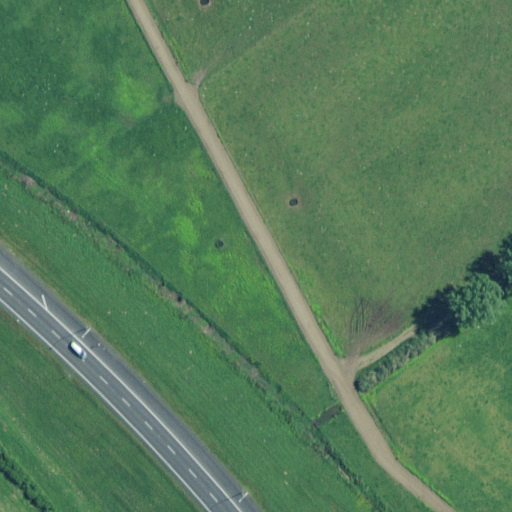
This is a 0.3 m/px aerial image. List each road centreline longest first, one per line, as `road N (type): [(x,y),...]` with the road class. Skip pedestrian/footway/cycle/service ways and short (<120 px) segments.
road 1 (track): [(439,511),(376,451),(139,0)]
road 2 (motorway): [(0,285),(225,511)]
